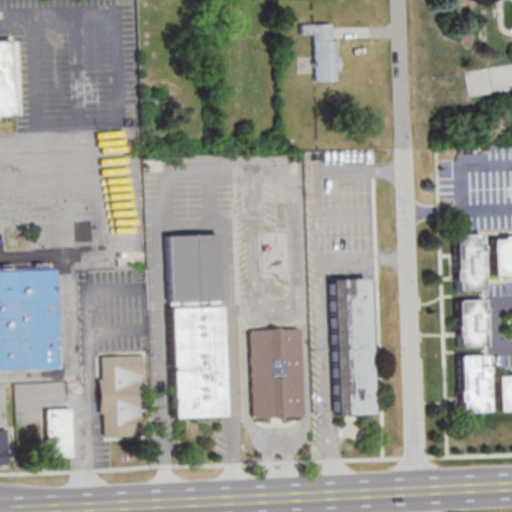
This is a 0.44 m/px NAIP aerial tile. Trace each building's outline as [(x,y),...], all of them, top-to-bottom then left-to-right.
[(300,24),(300,34),(312,34),(313,81),(337,80),(335,23),(300,24)] [(0,34),(11,34),(12,116),(0,116),(0,34)] [(483,288),(455,289),(453,233),(481,232),(483,288)] [(224,415),(173,417),(166,235),(217,233),(224,415)] [(491,238),(511,237),(511,272),(492,273),(491,238)] [(51,267),(0,269),(0,368),(54,366),(51,267)] [(373,413),(334,414),(330,279),(369,277),(373,413)] [(458,346),(456,298),(482,297),(484,345),(458,346)] [(254,417),(252,415),(249,331),(251,329),(298,327),(300,329),(303,413),(301,415),(254,417)] [(142,353),(145,434),(103,435),(100,355),(142,353)] [(488,410),(459,411),(457,355),(486,354),(488,410)] [(511,408),(497,409),(496,376),(511,375),(511,408)] [(70,408),(72,457),(47,458),(45,409),(70,408)]
